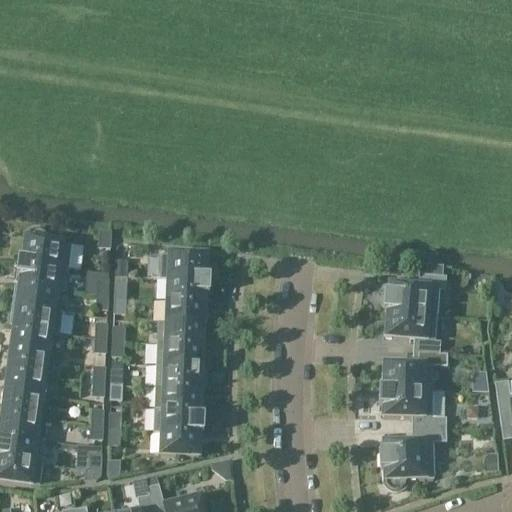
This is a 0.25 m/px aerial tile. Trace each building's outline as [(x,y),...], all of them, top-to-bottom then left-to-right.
[(27,237),(25,242),(22,265),(22,266),(67,272),(70,248),(46,245),(45,240),(42,235),(37,233),(31,234),(27,237)] [(99,235),(98,251),(109,251),(110,236),(99,235)] [(160,258),(159,281),(209,284),(209,283),(205,283),(206,260),(160,258)] [(126,264),(115,264),(116,280),(127,280),(126,264)] [(67,272),(24,266),(18,265),(16,280),(20,281),(19,288),(64,294),(67,272)] [(384,298),(383,315),(435,319),(437,294),(444,294),(445,281),(418,279),(417,291),(389,289),(388,299),(384,298)] [(167,283),(166,305),(204,306),(204,299),(208,299),(209,284),(159,281),(159,282),(167,283)] [(98,283),(97,298),(108,299),(109,283),(98,283)] [(115,287),(115,302),(125,303),(126,287),(115,287)] [(14,295),(12,310),(61,316),(61,315),(53,314),(56,294),(64,295),(64,294),(19,288),(18,296),(14,295)] [(107,314),(108,299),(97,298),(96,313),(107,314)] [(115,302),(114,317),(125,318),(125,303),(115,302)] [(203,328),(204,306),(166,305),(165,325),(158,325),(157,326),(203,328)] [(14,324),(13,331),(58,337),(61,316),(12,310),(10,323),(14,324)] [(413,344),(412,357),(439,358),(439,346),(432,345),(435,319),(383,315),(383,316),(387,316),(385,341),(413,344)] [(202,350),(203,328),(157,326),(157,347),(202,350)] [(96,327),(95,342),(106,342),(106,328),(96,327)] [(13,331),(10,352),(47,357),(50,337),(58,338),(58,337),(13,331)] [(113,331),(112,346),(123,346),(124,332),(113,331)] [(105,357),(106,342),(95,342),(94,356),(105,357)] [(123,361),(123,346),(112,346),(112,360),(123,361)] [(157,347),(156,369),(205,371),(205,370),(201,370),(202,350),(157,347)] [(45,379),(47,357),(10,352),(7,374),(45,379)] [(446,358),(439,358),(412,357),(412,369),(383,369),(383,394),(379,394),(379,395),(431,396),(431,370),(446,370),(446,358)] [(156,369),(155,391),(200,392),(201,385),(205,385),(205,371),(156,369)] [(93,371),(93,385),(104,386),(104,371),(93,371)] [(42,400),(45,379),(7,374),(4,395),(42,400)] [(111,374),(110,389),(121,389),(122,375),(111,374)] [(103,400),(104,386),(93,385),(92,400),(103,400)] [(511,399),(509,400),(507,385),(494,387),(499,421),(511,420),(511,423),(511,399)] [(121,404),(121,389),(110,389),(110,403),(121,404)] [(199,414),(200,392),(155,391),(154,412),(199,414)] [(39,421),(42,400),(4,395),(2,416),(39,421)] [(442,396),(431,396),(379,395),(379,411),(382,411),(382,421),(411,422),(411,434),(445,434),(445,422),(442,422),(442,396)] [(161,433),(161,435),(202,437),(203,422),(199,422),(199,414),(154,412),(153,432),(161,433)] [(91,414),(91,428),(102,428),(102,414),(91,414)] [(2,416),(0,428),(0,438),(44,444),(44,443),(36,442),(39,421),(2,416)] [(109,417),(108,433),(119,434),(120,418),(109,417)] [(101,443),(102,428),(91,428),(90,443),(101,443)] [(119,449),(119,434),(108,433),(108,449),(119,449)] [(446,446),(445,434),(411,434),(411,447),(382,448),(383,457),(379,458),(379,475),(383,475),(384,484),(385,490),(389,494),(395,495),(400,493),(404,489),(405,484),(432,483),(431,446),(446,446)] [(202,438),(202,437),(161,435),(160,459),(197,460),(198,438),(202,438)] [(0,462),(33,466),(41,468),(44,444),(0,438),(0,462)] [(89,457),(89,473),(100,474),(100,458),(89,457)] [(487,458),(483,462),(483,475),(495,475),(494,458),(487,458)] [(0,485),(30,489),(33,466),(0,462),(0,485)] [(121,479),(121,464),(107,464),(107,478),(109,482),(121,479)] [(99,479),(100,474),(89,473),(83,473),(84,484),(95,483),(99,479)] [(201,511),(199,501),(163,511),(158,489),(156,480),(144,483),(148,499),(150,511),(201,511)] [(150,511),(148,499),(136,501),(138,511),(150,511)]
